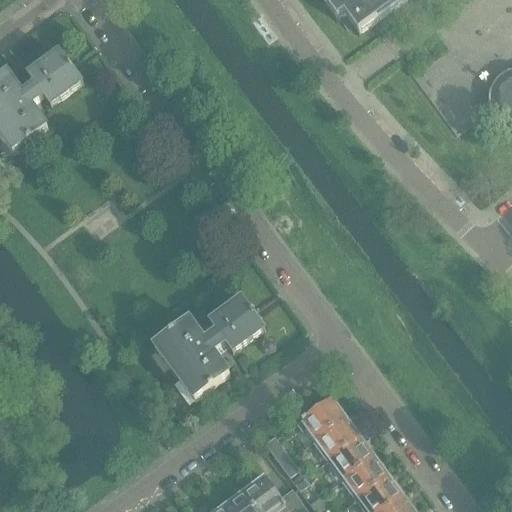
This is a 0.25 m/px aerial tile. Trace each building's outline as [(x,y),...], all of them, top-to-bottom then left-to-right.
[(511,0),(320,0),(339,25),(345,20),(358,38),(409,0),(511,0)] [(50,110),(83,87),(63,58),(30,81),(37,92),(24,101),(8,77),(0,82),(0,139),(12,157),(47,132),(30,109),(43,100),(50,110)] [(511,72),(510,73),(506,74),(504,76),(502,77),(500,78),(498,80),(497,82),(495,83),(494,85),(492,87),(491,90),(490,92),(489,96),(489,101),(489,105),(489,107),(490,109),(490,110),(491,113),(494,118),(497,121),(501,125),(505,127),(510,129),(511,129),(511,72)] [(264,333),(252,318),(243,305),(211,328),(219,338),(205,348),(189,325),(155,350),(195,404),(228,379),(211,356),(224,346),(232,357),(264,333)] [(318,444),(346,423),(331,402),(298,427),(303,435),(308,431),(318,444)] [(333,464),(361,443),(346,423),(318,444),(333,464)] [(295,467),(291,462),(277,443),(267,450),(285,475),(295,467)] [(347,484),(375,463),(361,443),(333,464),(347,484)] [(362,503),(390,482),(375,463),(347,484),(362,503)] [(300,474),(295,467),(285,475),(290,482),(300,474)] [(305,511),(293,495),(281,503),(263,480),(243,496),(254,511),(305,511)] [(368,511),(390,511),(404,502),(390,482),(362,503),(368,511)] [(311,490),(309,488),(306,483),(297,490),(302,496),(311,490)] [(223,511),(254,511),(243,496),(223,511)] [(412,511),(404,502),(390,511),(412,511)] [(312,511),(322,511),(325,510),(321,503),(311,510),(312,511)]
